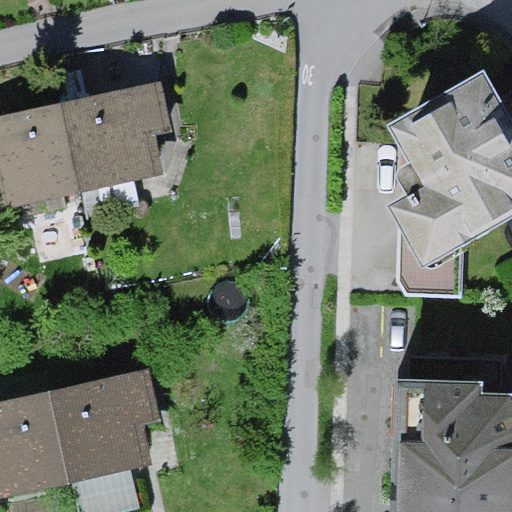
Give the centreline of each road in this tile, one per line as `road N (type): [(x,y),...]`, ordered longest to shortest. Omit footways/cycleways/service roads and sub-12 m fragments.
road 1 (residential): [(349,0),(319,511)]
road 2 (residential): [(0,52),(232,0)]
